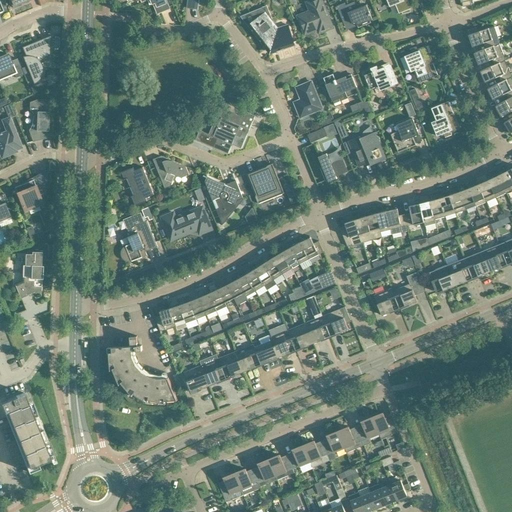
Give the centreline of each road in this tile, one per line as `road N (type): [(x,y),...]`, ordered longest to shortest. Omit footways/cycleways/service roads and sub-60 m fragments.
road 1 (residential): [(75,306),(119,303),(189,279),(320,215)]
road 2 (residential): [(81,157),(160,140),(226,164),(291,139)]
road 3 (residential): [(185,471),(386,390)]
road 4 (tertiary): [(180,443),(376,362)]
road 5 (residential): [(320,215),(502,158)]
road 6 (residential): [(267,71),(448,26)]
road 7 (residential): [(376,362),(320,215)]
road 8 (secondary): [(75,306),(81,157)]
road 9 (tertiary): [(376,362),(511,306)]
road 10 (secondary): [(81,157),(87,14)]
road 11 (residential): [(502,158),(448,26)]
road 12 (residential): [(423,508),(426,489),(386,390)]
